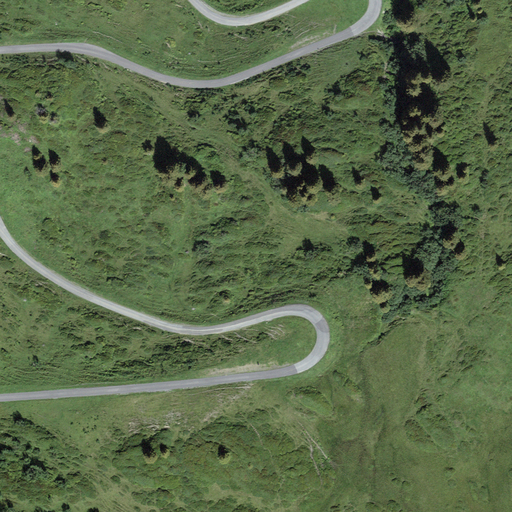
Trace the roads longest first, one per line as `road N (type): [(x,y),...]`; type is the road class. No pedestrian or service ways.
road 1 (unclassified): [(0,227),(43,272),(131,315),(209,330),(305,311),(323,334),(309,361),(269,374),(0,398)]
road 2 (unclassified): [(373,0),(351,31),(220,82),(170,80),(85,48),(0,50)]
